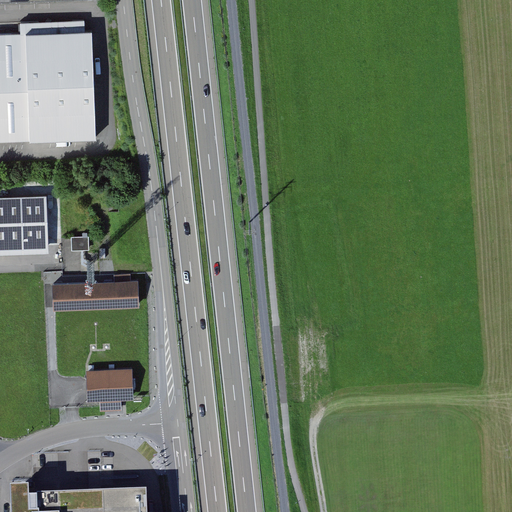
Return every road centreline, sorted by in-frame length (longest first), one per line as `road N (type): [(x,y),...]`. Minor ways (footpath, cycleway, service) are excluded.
road 1 (track): [(251,0),(280,358),(306,511)]
road 2 (motorway): [(160,0),(217,511)]
road 3 (motorway): [(249,511),(194,0)]
road 4 (track): [(231,0),(284,511)]
road 5 (tertiary): [(176,421),(122,0)]
road 6 (track): [(323,511),(312,439),(325,377),(323,333),(303,211)]
road 7 (residential): [(176,421),(74,430),(0,463)]
